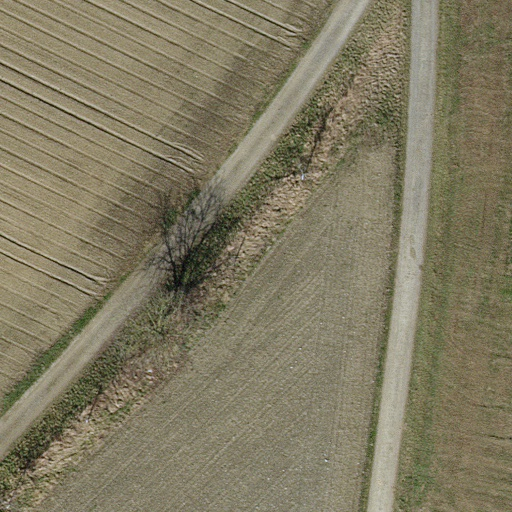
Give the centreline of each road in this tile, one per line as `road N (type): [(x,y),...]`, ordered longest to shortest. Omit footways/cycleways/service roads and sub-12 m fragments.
road 1 (track): [(0,426),(268,124),(345,0)]
road 2 (track): [(369,511),(402,263),(417,0)]
